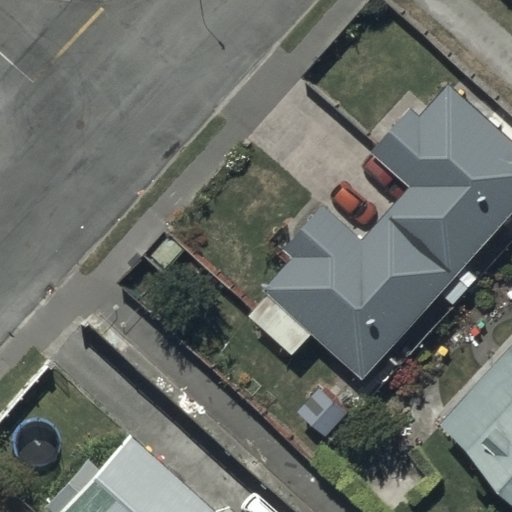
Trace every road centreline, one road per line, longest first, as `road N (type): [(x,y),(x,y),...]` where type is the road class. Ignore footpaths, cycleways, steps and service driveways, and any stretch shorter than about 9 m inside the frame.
road 1 (residential): [(89,133),(217,0)]
road 2 (residential): [(0,225),(89,133)]
